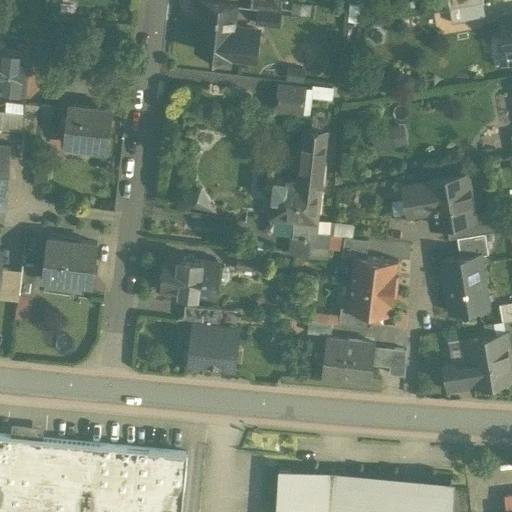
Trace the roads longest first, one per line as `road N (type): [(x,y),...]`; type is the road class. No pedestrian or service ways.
road 1 (tertiary): [(511,423),(110,390)]
road 2 (residential): [(110,390),(161,0)]
